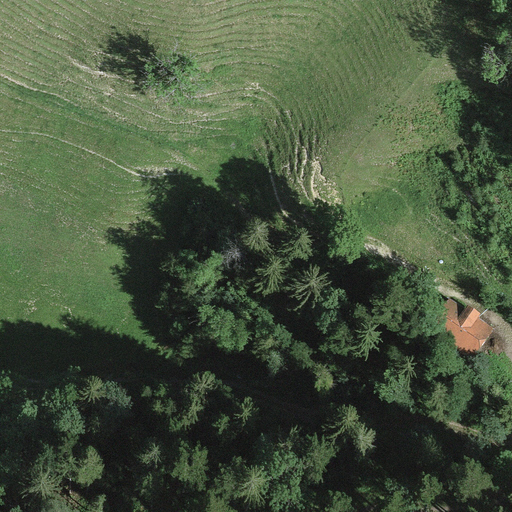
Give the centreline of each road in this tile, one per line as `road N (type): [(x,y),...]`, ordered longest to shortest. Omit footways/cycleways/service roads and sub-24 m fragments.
road 1 (track): [(0,375),(47,388),(198,385),(511,439)]
road 2 (track): [(511,342),(477,302),(364,241)]
